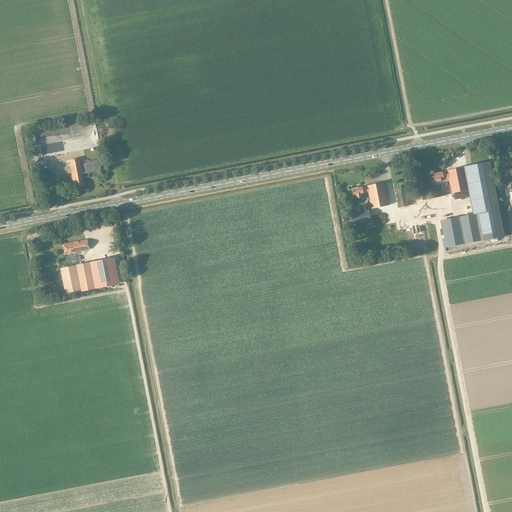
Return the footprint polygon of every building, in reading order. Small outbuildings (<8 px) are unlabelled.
[(35,132),(40,158),(98,147),(93,121),(35,132)] [(87,173),(100,170),(99,160),(85,163),(85,164),(80,165),(79,158),(69,160),(74,188),(84,186),(81,173),(86,172),(87,173)] [(482,241),(504,237),(490,162),(463,168),(447,171),(447,172),(443,173),(442,172),(432,174),(433,176),(430,177),(431,183),(441,181),(441,178),(443,178),(443,177),(448,177),(452,193),(469,190),(473,215),(441,221),(445,239),(442,239),(444,248),(482,241)] [(367,186),(368,192),(371,209),(388,205),(384,183),(367,186)] [(364,187),(353,189),(354,195),(356,195),(357,198),(362,197),(361,194),(364,193),(368,192),(367,186),(366,186),(364,186),(364,187)] [(399,208),(408,206),(405,188),(396,189),(399,208)] [(353,225),(371,221),(369,209),(351,213),(353,225)] [(86,240),(63,245),(65,254),(88,250),(86,240)] [(119,283),(114,258),(88,264),(93,289),(119,283)] [(75,266),(80,291),(93,289),(88,264),(81,265),(76,266),(75,266)] [(60,269),(65,294),(80,291),(75,266),(60,269)]
